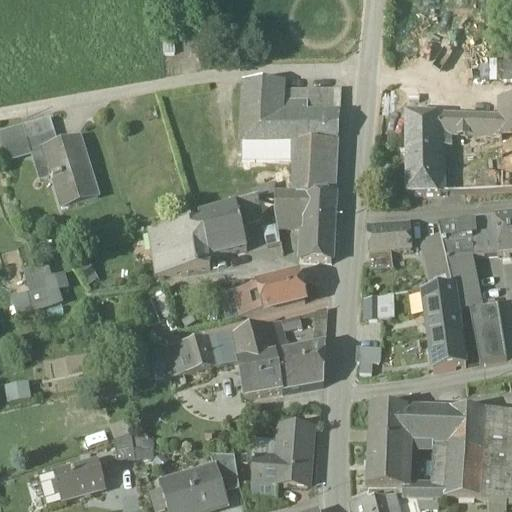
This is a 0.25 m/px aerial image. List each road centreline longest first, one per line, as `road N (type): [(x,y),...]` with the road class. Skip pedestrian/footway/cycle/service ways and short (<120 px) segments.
road 1 (residential): [(368,69),(228,73),(0,115)]
road 2 (tertiary): [(339,394),(368,69)]
road 3 (residential): [(339,394),(511,368)]
